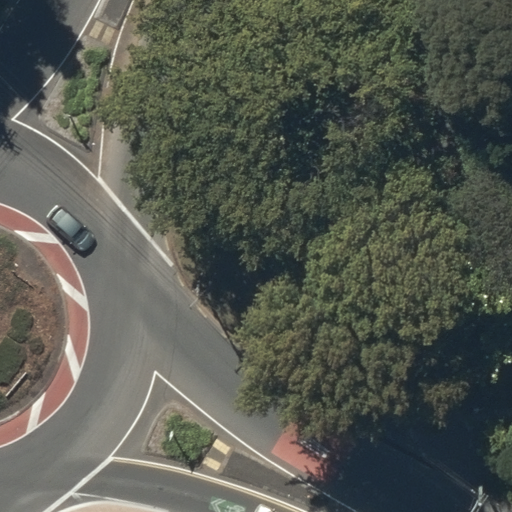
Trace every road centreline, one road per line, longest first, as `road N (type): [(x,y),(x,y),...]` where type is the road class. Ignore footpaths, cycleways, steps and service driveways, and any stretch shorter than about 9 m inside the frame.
road 1 (tertiary): [(38,183),(79,215),(108,258),(121,309),(116,360),(95,408)]
road 2 (tertiary): [(299,511),(95,408)]
road 3 (tertiary): [(119,0),(38,183)]
